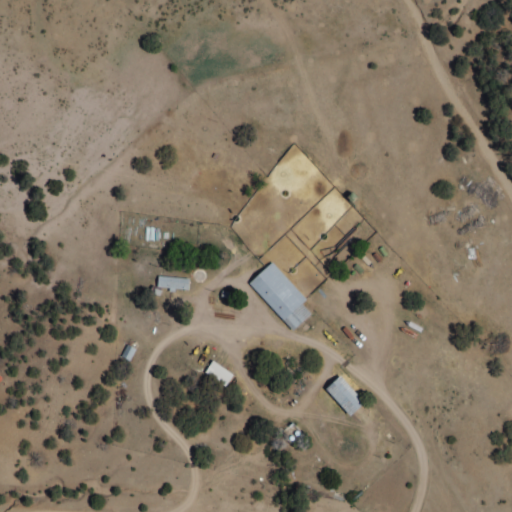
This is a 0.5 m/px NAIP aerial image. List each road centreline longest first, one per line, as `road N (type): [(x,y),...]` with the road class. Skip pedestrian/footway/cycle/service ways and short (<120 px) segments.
road 1 (track): [(263,0),(293,44),(320,131),(407,221),(382,319),(375,394)]
road 2 (tertiary): [(409,511),(419,452),(379,397),(342,364)]
